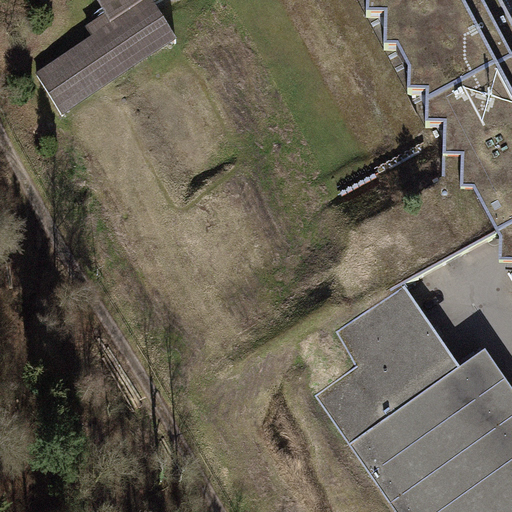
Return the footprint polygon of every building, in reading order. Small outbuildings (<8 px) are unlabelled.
[(174,39),(152,5),(149,0),(97,0),(106,17),(87,28),(94,39),(37,74),(60,110),(174,39)] [(384,50),(396,51),(482,3),(481,0),(366,0),(366,18),(384,19),(384,50)] [(510,16),(501,0),(481,0),(482,3),(495,25),(510,16)] [(495,25),(482,3),(396,51),(408,73),(407,94),(426,95),(425,128),(444,128),(443,160),(461,161),(460,192),(473,193),(496,235),(511,226),(511,19),(510,16),(495,25)] [(511,226),(496,235),(500,243),(499,265),(511,265),(511,226)] [(315,396),(349,445),(460,369),(405,290),(337,333),(356,368),(315,396)] [(511,391),(485,352),(460,369),(480,399),(500,428),(511,445),(511,391)] [(480,399),(460,369),(349,445),(370,475),(480,399)] [(500,428),(480,399),(370,475),(389,504),(500,428)] [(438,511),(511,461),(511,445),(500,428),(389,504),(395,511),(438,511)] [(511,511),(511,461),(438,511),(511,511)]
